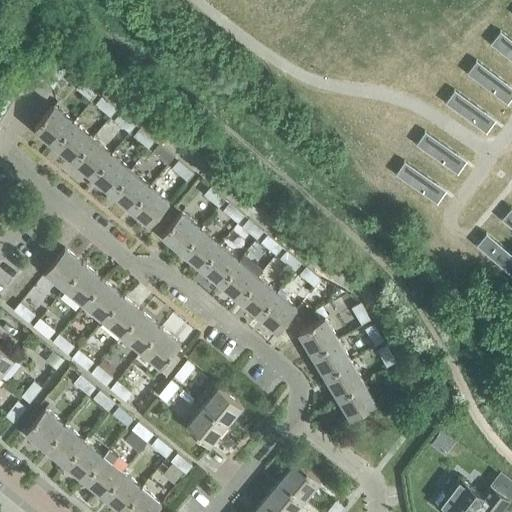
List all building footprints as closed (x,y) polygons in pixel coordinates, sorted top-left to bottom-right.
[(511,40),(500,30),(489,43),(511,61),(511,40)] [(40,80),(53,60),(41,53),(29,73),(40,80)] [(22,83),(29,73),(8,60),(2,71),(22,83)] [(53,60),(40,80),(52,88),(65,67),(53,60)] [(476,60),(466,72),(497,97),(507,84),(476,60)] [(0,83),(16,94),(22,83),(2,71),(0,73),(0,83)] [(75,87),(90,100),(97,92),(82,80),(75,87)] [(0,97),(10,103),(16,94),(0,83),(0,97)] [(454,89),(444,102),(476,125),(486,113),(454,89)] [(95,103),(109,115),(116,108),(101,95),(95,103)] [(0,111),(3,114),(10,103),(0,97),(0,111)] [(53,145),(73,121),(53,105),(33,128),(53,145)] [(389,150),(342,106),(329,121),(375,164),(389,150)] [(371,121),(395,143),(408,128),(385,107),(371,121)] [(114,119),(128,131),(135,124),(120,111),(114,119)] [(72,160),(92,137),(73,121),(53,145),(72,160)] [(133,135),(147,147),(154,139),(139,127),(133,135)] [(424,131),(415,144),(447,167),(457,154),(424,131)] [(91,176),(111,153),(92,137),(72,160),(91,176)] [(152,151),(167,163),(173,155),(158,143),(152,151)] [(110,192),(130,168),(111,153),(91,176),(110,192)] [(171,167),(186,179),(192,172),(178,159),(171,167)] [(404,160),(394,174),(427,196),(436,183),(404,160)] [(129,208),(148,184),(130,168),(110,192),(129,208)] [(148,184),(129,208),(149,224),(168,201),(148,184)] [(203,194),(218,206),(224,198),(210,186),(203,194)] [(222,209),(237,222),(243,214),(229,202),(222,209)] [(181,251),(200,227),(181,211),(161,234),(181,251)] [(241,225),(256,238),(263,230),(248,218),(241,225)] [(200,267),(219,243),(200,227),(181,251),(200,267)] [(260,241),(275,254),(282,246),(267,233),(260,241)] [(511,255),(494,241),(485,253),(511,275),(511,255)] [(219,282),(238,259),(219,243),(200,267),(219,282)] [(64,287),(84,264),(64,247),(44,271),(64,287)] [(279,257),(294,269),(301,262),(286,249),(279,257)] [(238,298),(257,275),(238,259),(219,282),(238,298)] [(83,303),(103,279),(84,264),(64,287),(83,303)] [(299,273),(313,286),(320,278),(305,266),(299,273)] [(257,314),(282,283),(264,268),(258,275),(257,275),(238,298),(257,314)] [(83,303),(102,319),(122,295),(103,279),(83,303)] [(282,283),(257,314),(277,330),(296,307),(286,298),(289,294),(281,286),(283,284),(282,283)] [(121,334),(141,310),(122,295),(102,319),(121,334)] [(13,309),(28,321),(35,313),(20,301),(13,309)] [(351,307),(361,323),(369,318),(359,302),(351,307)] [(140,350),(160,326),(141,310),(121,334),(140,350)] [(311,354),(337,338),(324,316),(298,332),(311,354)] [(33,325),(48,337),(55,329),(40,317),(33,325)] [(364,328),(374,344),(382,339),(373,323),(364,328)] [(160,326),(140,350),(160,366),(180,342),(160,326)] [(52,341),(67,353),(74,345),(59,333),(52,341)] [(324,375),(350,359),(337,338),(311,354),(324,375)] [(376,349),(386,366),(395,360),(385,344),(376,349)] [(0,372),(13,356),(0,345),(0,372)] [(72,356),(87,369),(93,360),(78,348),(72,356)] [(174,374),(182,381),(195,366),(187,359),(174,374)] [(336,396),(363,380),(350,359),(324,375),(336,396)] [(91,372),(106,384),(113,376),(98,364),(91,372)] [(389,371),(399,388),(408,382),(398,366),(389,371)] [(74,381),(89,394),(95,386),(80,373),(74,381)] [(158,394),(166,401),(179,385),(171,379),(158,394)] [(21,395),(29,401),(41,386),(34,380),(21,395)] [(110,388),(125,400),(132,392),(117,380),(110,388)] [(363,380),(336,396),(350,418),(376,402),(363,380)] [(201,405),(225,424),(241,405),(218,385),(201,405)] [(93,397),(108,409),(114,401),(99,389),(93,397)] [(5,415),(13,421),(25,406),(18,400),(5,415)] [(112,413),(127,425),(134,417),(119,405),(112,413)] [(209,444),(225,424),(201,405),(185,425),(209,444)] [(45,447),(64,424),(44,407),(25,431),(45,447)] [(132,429),(147,440),(153,432),(138,420),(132,429)] [(64,463),(83,439),(64,424),(45,447),(64,463)] [(151,444),(166,456),(172,448),(157,436),(151,444)] [(83,478),(102,455),(83,439),(64,463),(83,478)] [(102,494),(121,470),(112,462),(117,455),(109,448),(103,455),(102,455),(83,478),(102,494)] [(170,460),(186,472),(192,465),(177,452),(170,460)] [(280,478),(303,498),(320,478),(297,458),(280,478)] [(121,510),(140,486),(121,470),(102,494),(121,510)] [(497,491),(489,501),(459,477),(445,495),(441,492),(434,501),(448,511),(499,511),(509,500),(497,491)] [(281,511),(291,511),(303,498),(280,478),(264,497),(281,511)] [(140,486),(121,510),(124,511),(152,511),(160,502),(140,486)] [(281,511),(264,497),(251,511),(281,511)] [(325,511),(337,511),(343,506),(335,500),(325,511)]
